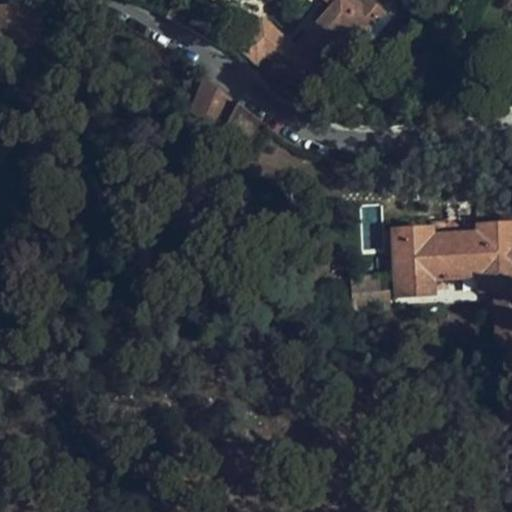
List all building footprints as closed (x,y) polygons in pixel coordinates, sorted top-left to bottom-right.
[(35,51),(37,0),(16,0),(16,6),(0,7),(0,40),(3,40),(4,50),(35,51)] [(358,47),(360,44),(384,14),(367,0),(362,7),(353,0),(345,0),(331,17),(329,15),(294,54),(259,26),(238,51),(258,68),(265,60),(295,86),(319,59),(331,68),(352,43),(358,47)] [(453,0),(432,0),(427,22),(447,27),(453,0)] [(164,18),(180,26),(187,12),(171,4),(164,18)] [(384,14),(360,44),(367,44),(378,37),(391,21),(384,14)] [(229,103),(205,83),(190,115),(214,134),(229,103)] [(364,246),(383,245),(383,206),(363,206),(364,246)] [(430,236),(430,230),(392,231),(395,298),(493,293),(497,354),(511,353),(511,227),(476,229),(475,234),(430,236)] [(355,277),(355,287),(383,285),(382,276),(355,277)] [(383,285),(355,287),(357,311),(394,309),(393,291),(384,292),(383,285)]
